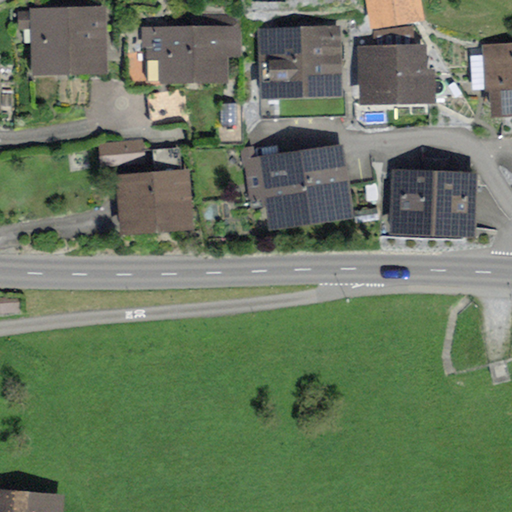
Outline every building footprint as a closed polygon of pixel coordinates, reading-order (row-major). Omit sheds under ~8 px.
[(415,16),(412,0),(372,0),(376,22),(415,16)] [(99,63),(98,16),(40,18),(40,14),(22,15),(23,33),(40,33),(41,64),(99,63)] [(240,16),(212,16),(213,32),(204,32),(204,34),(151,35),(147,39),(147,53),(131,53),(131,82),(168,82),(168,75),(221,75),(220,52),(241,51),(240,16)] [(332,60),(331,35),(271,37),(272,61),(260,62),(261,120),(346,117),(345,60),(332,60)] [(366,96),(421,95),(420,51),(365,52),(366,96)] [(511,103),(511,54),(472,56),(473,83),(492,82),(492,83),(499,82),(501,104),(511,103)] [(55,107),(85,109),(88,79),(58,77),(55,107)] [(155,94),(159,124),(189,120),(185,90),(155,94)] [(241,125),(240,104),(221,104),(222,126),(241,125)] [(141,161),(140,142),(103,145),(104,164),(141,161)] [(128,225),(184,221),(179,150),(155,152),(157,181),(125,183),(128,225)] [(344,186),(339,156),(248,170),(254,207),(278,203),(280,216),(339,207),(336,187),(344,186)] [(371,157),(346,161),(350,185),(375,181),(371,157)] [(466,227),(467,180),(448,180),(447,186),(422,185),(422,179),(402,178),(401,225),(466,227)] [(0,313),(23,312),(22,297),(0,297),(0,313)] [(511,362),(502,365),(506,383),(511,381),(511,362)] [(0,511),(52,511),(54,500),(1,495),(0,505),(0,511)]
